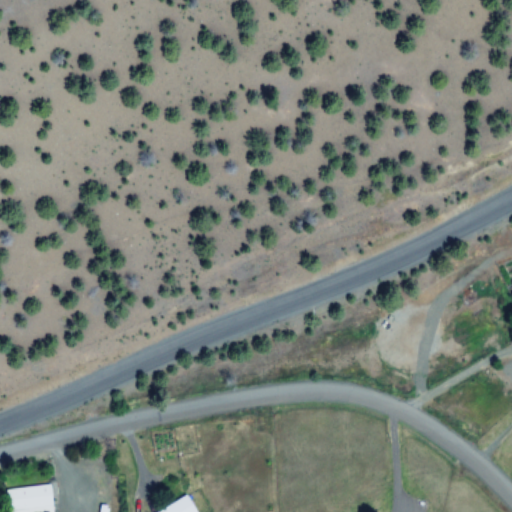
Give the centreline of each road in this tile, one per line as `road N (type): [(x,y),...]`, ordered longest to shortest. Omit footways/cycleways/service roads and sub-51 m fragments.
road 1 (tertiary): [(511,198),(193,346),(0,424)]
road 2 (residential): [(511,501),(443,439),(380,405),(322,392),(222,404),(0,453)]
